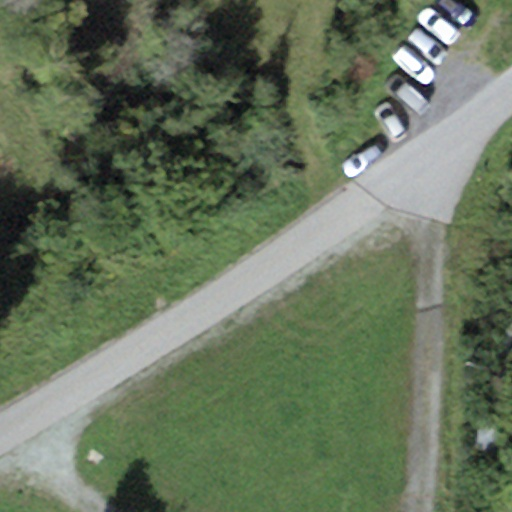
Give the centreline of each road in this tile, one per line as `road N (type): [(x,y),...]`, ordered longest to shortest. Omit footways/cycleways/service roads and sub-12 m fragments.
road 1 (residential): [(511,64),(434,141),(0,426)]
road 2 (track): [(434,141),(414,511)]
road 3 (track): [(111,511),(61,474),(16,416)]
